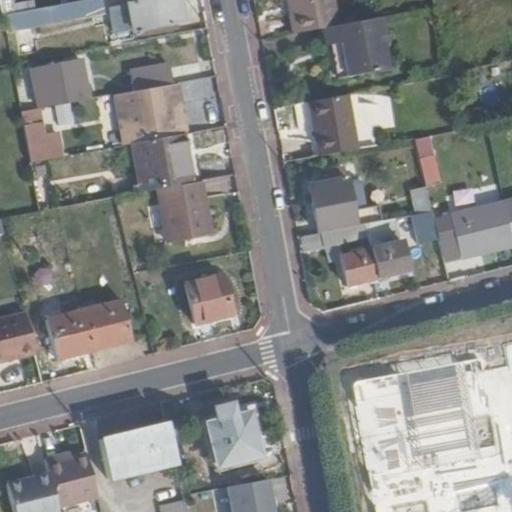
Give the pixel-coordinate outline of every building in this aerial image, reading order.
[(3,15),(6,31),(106,12),(104,0),(81,0),(50,6),(3,15)] [(113,11),(117,33),(184,20),(180,0),(138,0),(130,2),(131,8),(113,11)] [(324,28),(344,24),(340,0),(291,0),(298,34),(324,28)] [(433,0),(435,6),(437,17),(452,14),(449,0),(433,0)] [(395,72),(385,16),(344,24),(324,28),(328,50),(344,46),(351,81),(395,72)] [(29,28),(15,33),(22,51),(36,45),(29,28)] [(334,84),(351,81),(344,46),(328,50),(334,84)] [(40,109),(90,99),(82,59),(33,69),(40,109)] [(134,91),(174,83),(170,63),(131,71),(134,91)] [(183,99),(179,82),(174,83),(134,91),(123,93),(130,125),(125,132),(127,143),(133,142),(182,133),(175,100),(183,99)] [(356,148),(346,94),(308,102),(318,155),(356,148)] [(113,95),(99,98),(102,116),(116,113),(113,95)] [(189,131),(183,99),(175,100),(182,133),(183,133),(189,131)] [(30,161),(64,155),(59,130),(45,133),(43,123),(24,127),(27,143),(30,161)] [(27,143),(24,127),(6,130),(9,146),(27,143)] [(192,181),(183,133),(182,133),(133,142),(142,190),(158,187),(192,181)] [(439,174),(431,134),(414,137),(424,177),(439,174)] [(329,170),(331,180),(348,177),(346,167),(329,170)] [(313,202),(315,217),(354,209),(348,177),(331,180),(309,184),(311,193),(306,194),(308,203),(313,202)] [(200,179),(192,181),(158,187),(168,241),(210,233),(200,179)] [(432,210),(428,193),(416,195),(420,213),(432,210)] [(511,199),(501,203),(510,243),(511,243),(511,199)] [(510,243),(501,203),(434,219),(443,260),(510,243)] [(385,220),(386,220),(384,208),(354,214),(357,225),(363,224),(385,220)] [(315,217),(318,233),(328,231),(347,227),(357,225),(354,214),(354,209),(315,217)] [(443,260),(434,219),(432,210),(420,213),(412,214),(424,265),(443,260)] [(369,248),(390,242),(385,220),(363,224),(369,248)] [(350,238),(354,252),(369,248),(363,224),(357,225),(347,227),(350,238)] [(347,227),(328,231),(331,243),(350,238),(347,227)] [(369,248),(377,277),(407,270),(400,240),(390,242),(369,248)] [(347,285),(377,277),(369,248),(354,252),(339,255),(347,285)] [(185,283),(195,322),(231,313),(221,273),(185,283)] [(54,357),(131,338),(121,299),(83,309),(44,319),(54,357)] [(0,360),(34,351),(24,311),(0,316),(0,360)] [(479,358),(353,381),(376,511),(511,511),(511,345),(506,347),(509,365),(481,370),(479,358)] [(207,425),(218,467),(261,456),(250,414),(207,425)] [(108,480),(176,462),(166,424),(98,442),(108,480)] [(97,498),(86,453),(61,459),(60,455),(43,459),(47,474),(56,508),(97,498)] [(12,511),(57,511),(56,508),(47,474),(6,484),(12,511)] [(278,511),(272,478),(229,485),(233,511),(278,511)] [(188,511),(186,501),(161,507),(162,511),(188,511)]
